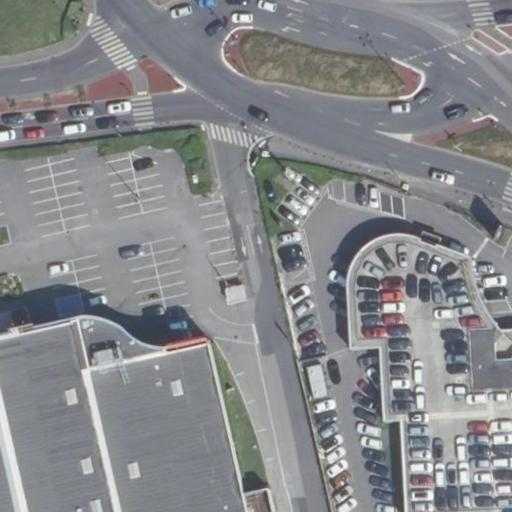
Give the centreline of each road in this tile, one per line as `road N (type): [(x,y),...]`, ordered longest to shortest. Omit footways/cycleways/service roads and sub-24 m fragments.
road 1 (primary): [(254,105),(318,133),(511,189)]
road 2 (secondary): [(0,127),(190,104),(254,105)]
road 3 (secondary): [(254,105),(411,115),(488,81)]
road 4 (secondary): [(343,10),(234,7),(159,32)]
road 5 (secondary): [(511,8),(434,17),(343,10)]
road 6 (secondary): [(159,32),(82,65),(0,83)]
road 7 (primary): [(488,81),(439,48),(343,10)]
road 8 (primary): [(159,32),(254,105)]
